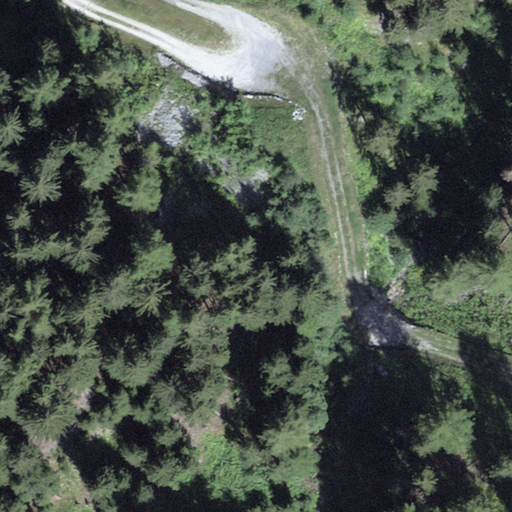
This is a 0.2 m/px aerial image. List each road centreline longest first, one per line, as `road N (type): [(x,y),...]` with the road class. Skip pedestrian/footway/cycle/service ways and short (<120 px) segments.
road 1 (track): [(258,50),(293,75),(313,106),(342,184),(373,323),(441,360),(511,370)]
road 2 (track): [(69,0),(235,72),(258,50),(248,30),(179,0)]
